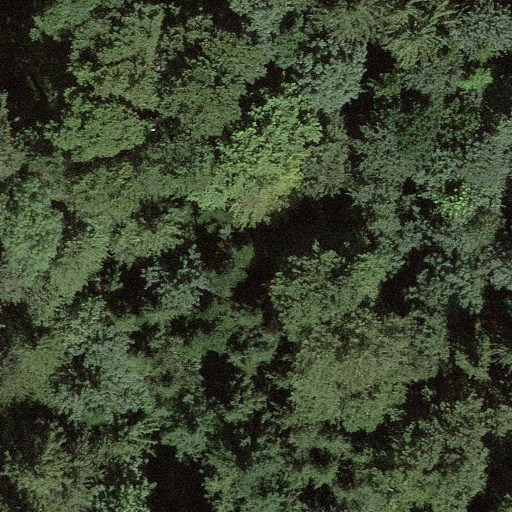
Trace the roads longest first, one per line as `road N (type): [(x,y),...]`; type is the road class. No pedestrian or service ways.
road 1 (track): [(205,0),(244,53),(511,269)]
road 2 (track): [(0,138),(206,2)]
